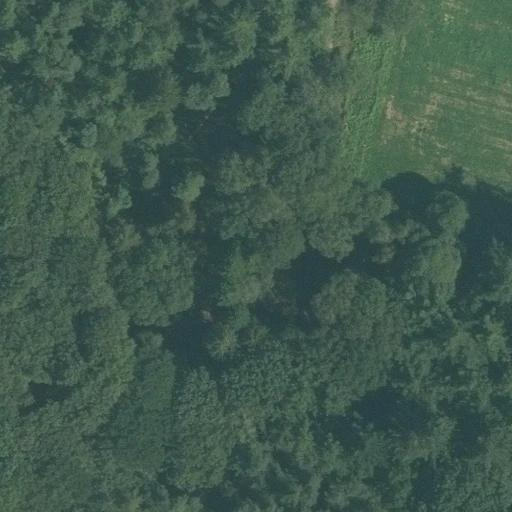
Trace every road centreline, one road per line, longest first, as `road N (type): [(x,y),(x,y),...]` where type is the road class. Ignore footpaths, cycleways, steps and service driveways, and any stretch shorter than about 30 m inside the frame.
road 1 (track): [(204,298),(218,156),(232,124),(281,83),(339,58),(347,44),(343,0)]
road 2 (track): [(511,410),(434,386),(310,309),(237,291),(204,298)]
road 3 (track): [(204,298),(139,511)]
road 4 (track): [(204,298),(0,378)]
